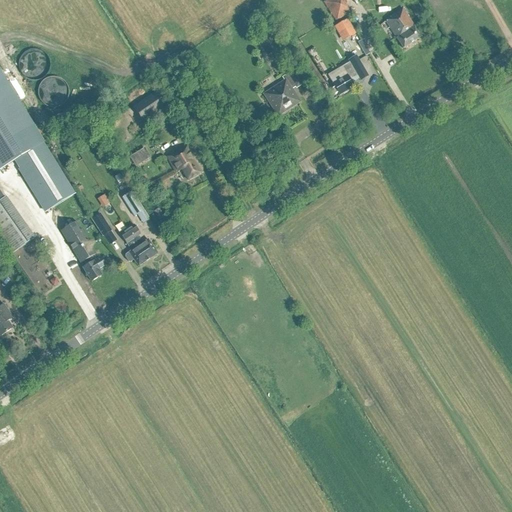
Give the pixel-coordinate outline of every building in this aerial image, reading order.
[(327,0),(324,3),(336,22),(349,13),(343,2),(346,0),(327,0)] [(403,49),(421,38),(402,9),(389,18),(390,19),(385,22),(403,49)] [(347,20),(335,26),(343,41),(354,35),(347,20)] [(332,84),(339,96),(353,87),(349,81),(357,77),(355,72),(362,68),(356,57),(348,61),(349,63),(341,68),(344,72),(330,80),(332,84)] [(288,74),(296,86),(304,81),(296,69),(288,74)] [(0,169),(12,162),(44,213),(55,206),(72,196),(69,191),(0,75),(0,169)] [(55,78),(52,78),(49,78),(47,79),(44,80),(42,81),(40,83),(39,85),(38,88),(37,90),(37,93),(37,95),(38,98),(39,100),(40,103),(42,104),(44,106),(47,107),(49,108),(52,108),(55,108),(57,107),(60,106),(62,104),(64,103),(65,100),(66,98),(67,95),(67,93),(67,90),(66,88),(66,87),(65,85),(64,83),(62,81),(60,80),(57,79),(55,78)] [(298,102),(285,82),(264,95),(278,115),(298,102)] [(143,123),(165,107),(155,92),(133,108),(143,123)] [(187,181),(202,173),(195,162),(187,146),(167,157),(175,173),(181,170),(187,181)] [(69,191),(72,196),(55,206),(63,220),(56,224),(60,231),(87,215),(71,190),(69,191)] [(123,199),(134,217),(143,211),(132,193),(123,199)] [(6,197),(0,200),(0,240),(10,255),(34,238),(6,197)] [(158,209),(153,212),(158,220),(163,217),(158,209)] [(102,237),(112,231),(100,214),(91,220),(102,237)] [(101,276),(98,272),(105,268),(99,259),(98,259),(76,222),(60,232),(80,264),(83,262),(86,266),(82,268),(91,282),(101,276)] [(133,240),(135,244),(147,261),(157,254),(147,240),(142,244),(137,237),(138,236),(132,227),(127,230),(133,240)] [(138,267),(147,261),(135,244),(133,240),(127,230),(120,235),(129,248),(131,251),(125,255),(125,257),(128,262),(130,263),(133,260),(138,267)] [(215,277),(222,272),(219,267),(212,272),(215,277)] [(146,279),(156,289),(164,281),(155,271),(146,279)] [(55,278),(50,282),(53,287),(58,284),(55,278)] [(0,336),(12,328),(7,322),(12,319),(10,317),(11,316),(3,305),(0,307),(0,336)]
